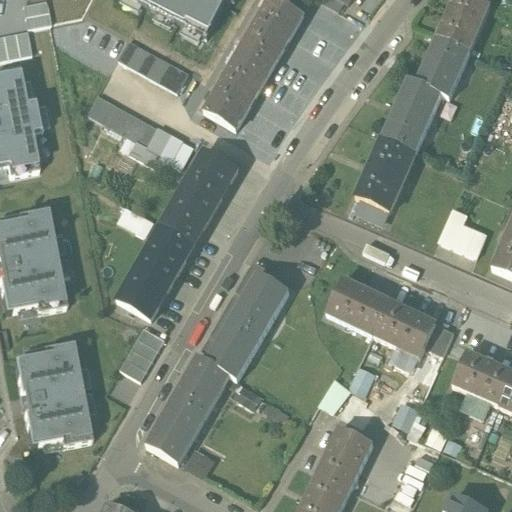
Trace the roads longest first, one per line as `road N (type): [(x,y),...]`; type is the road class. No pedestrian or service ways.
road 1 (residential): [(268,200),(117,464)]
road 2 (residential): [(511,308),(268,200)]
road 3 (residential): [(411,0),(268,200)]
